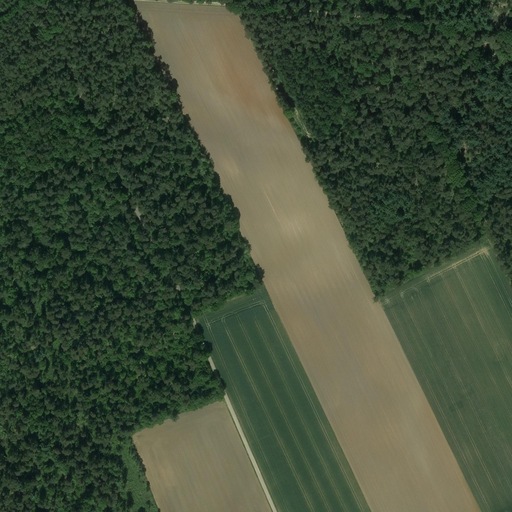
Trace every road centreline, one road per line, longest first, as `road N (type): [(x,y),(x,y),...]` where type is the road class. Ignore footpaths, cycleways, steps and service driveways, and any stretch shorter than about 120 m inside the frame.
road 1 (unclassified): [(275,511),(40,0)]
road 2 (track): [(463,0),(466,22),(160,0)]
